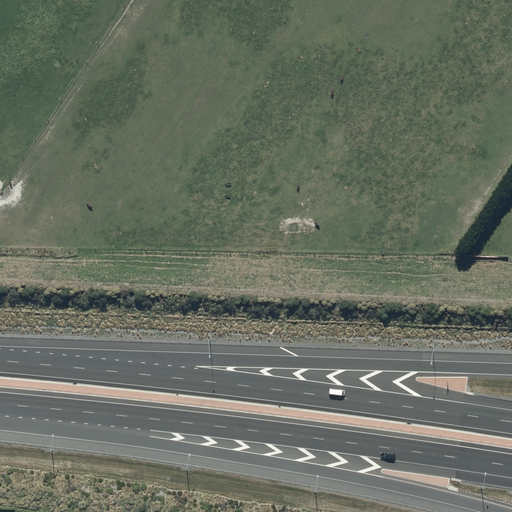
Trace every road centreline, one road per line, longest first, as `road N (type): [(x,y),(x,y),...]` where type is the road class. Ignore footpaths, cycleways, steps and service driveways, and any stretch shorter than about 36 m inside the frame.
road 1 (motorway): [(0,361),(235,382),(511,420)]
road 2 (motorway): [(0,359),(511,367)]
road 3 (motorway): [(511,467),(58,412)]
road 4 (motorway): [(489,511),(155,443),(58,412)]
